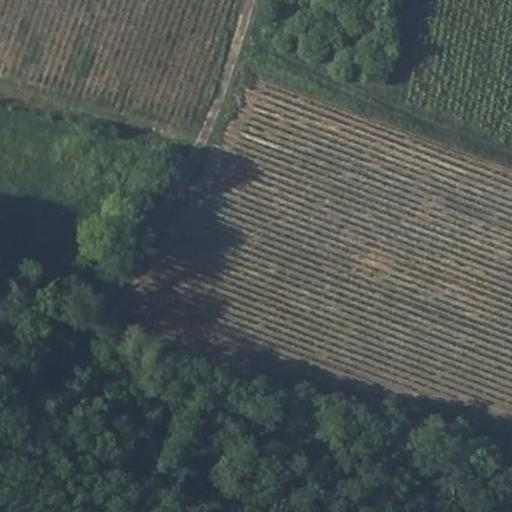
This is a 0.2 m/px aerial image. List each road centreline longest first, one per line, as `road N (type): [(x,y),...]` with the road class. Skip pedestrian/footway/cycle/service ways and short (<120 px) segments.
road 1 (track): [(251,0),(204,139),(0,455)]
road 2 (track): [(511,151),(232,55)]
road 3 (track): [(204,139),(0,85)]
